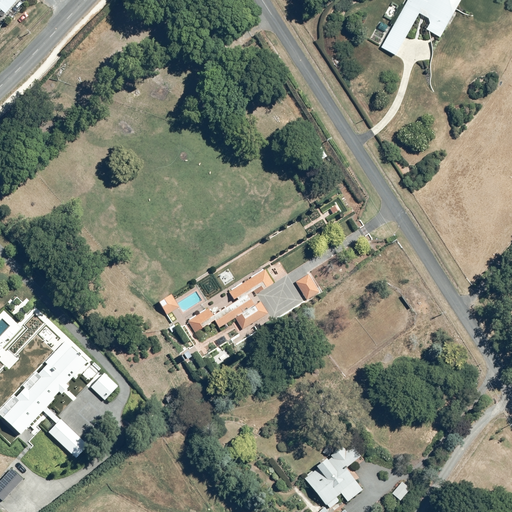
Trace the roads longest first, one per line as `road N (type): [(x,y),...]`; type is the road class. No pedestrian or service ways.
road 1 (residential): [(260,0),(511,404)]
road 2 (tertiary): [(85,0),(0,86)]
